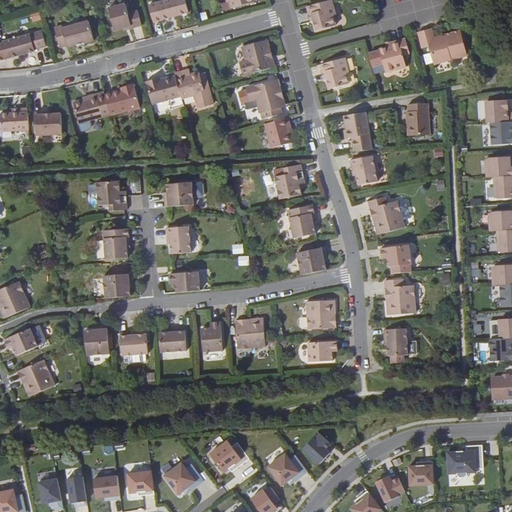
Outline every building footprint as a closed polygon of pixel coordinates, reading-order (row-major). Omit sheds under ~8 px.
[(184,0),(172,0),(151,6),(155,23),(189,13),(184,0)] [(226,0),(228,2),(230,1),(232,8),(254,2),(253,0),(226,0)] [(318,4),(307,7),(309,15),(312,14),(314,21),(317,31),(335,26),(333,15),(335,15),(331,0),(321,3),(318,4)] [(131,29),(141,26),(137,9),(127,12),(125,6),(108,10),(114,32),(131,27),(131,29)] [(67,48),(94,41),(89,22),(62,29),(61,26),(54,28),(59,48),(67,45),(67,48)] [(461,31),(444,36),(445,39),(435,42),(434,38),(431,29),(418,32),(422,48),(429,47),(434,64),(467,55),(461,31)] [(46,47),(41,31),(2,42),(7,59),(34,52),(34,50),(46,47)] [(392,46),(386,48),(380,50),(386,72),(406,67),(403,55),(409,53),(406,39),(391,43),(392,46)] [(270,56),(266,41),(242,47),(246,61),(239,63),(243,76),(274,67),(272,60),(269,61),(267,57),(270,56)] [(320,65),(322,73),(325,72),(327,79),(330,89),(349,84),(346,74),(348,73),(344,58),(320,65)] [(199,73),(176,79),(177,82),(177,84),(177,85),(178,87),(179,90),(180,93),(180,95),(180,96),(181,97),(181,98),(182,99),(198,95),(201,106),(211,103),(203,73),(199,74),(199,73)] [(176,79),(175,76),(160,81),(156,82),(156,80),(146,82),(152,105),(181,97),(180,96),(180,95),(180,93),(179,90),(178,87),(177,85),(177,84),(177,82),(176,79)] [(260,114),(284,107),(279,91),(277,92),(276,88),(280,87),(278,79),(246,88),(250,101),(256,99),(260,114)] [(121,91),(105,96),(110,116),(140,108),(134,85),(124,88),(125,90),(121,91)] [(279,91),(284,107),(285,107),(280,87),(276,88),(277,92),(279,91)] [(104,93),(88,97),(89,99),(80,101),(73,103),(79,124),(110,115),(105,96),(104,93)] [(169,103),(171,110),(179,108),(176,101),(169,103)] [(502,102),(481,104),(482,125),(487,124),(511,123),(511,114),(503,115),(502,102)] [(431,136),(430,104),(409,105),(410,113),(408,113),(409,137),(431,136)] [(29,131),(28,112),(0,114),(1,132),(29,131)] [(66,114),(50,115),(44,115),(44,113),(35,114),(37,136),(67,134),(66,114)] [(370,152),(363,113),(343,116),(345,131),(343,131),(345,139),(351,138),(353,153),(370,152)] [(291,127),(288,118),(265,124),(271,149),(293,143),(290,133),(288,127),(291,127)] [(511,123),(487,124),(488,146),(510,145),(508,132),(511,131),(511,123)] [(444,156),(443,148),(433,150),(434,158),(444,156)] [(511,157),(484,159),(485,179),(492,178),(511,177),(511,157)] [(354,162),(356,170),(359,170),(360,177),(362,188),(382,184),(377,158),(354,162)] [(303,186),(307,185),(309,185),(305,166),(287,170),(289,177),(279,179),(283,201),(305,196),(304,190),(303,186)] [(511,177),(492,178),(492,199),(511,198),(511,177)] [(129,212),(131,212),(130,193),(129,193),(124,193),(124,189),(123,182),(101,184),(103,207),(113,207),(114,214),(129,212)] [(170,186),(171,194),(172,209),(198,207),(196,184),(170,186)] [(381,221),(377,222),(381,237),(409,229),(402,203),(392,205),(390,199),(372,203),(376,217),(379,217),(381,221)] [(317,220),(320,219),(317,207),(292,212),(298,240),(320,236),(319,228),(317,220)] [(511,212),(487,214),(488,232),(496,232),(511,230),(511,212)] [(173,238),(174,246),(175,256),(195,254),(193,228),(170,230),(171,238),(173,238)] [(131,244),(134,243),(133,230),(108,232),(110,261),(132,259),(131,251),(131,244)] [(511,230),(496,232),(496,253),(511,252),(511,230)] [(394,269),(395,276),(415,274),(414,266),(416,266),(413,247),(384,251),(385,257),(391,257),(391,260),(392,269),(394,269)] [(305,277),(331,272),(329,264),(326,250),(301,255),(305,277)] [(248,256),(238,257),(238,266),(249,265),(248,256)] [(511,266),(490,268),(491,286),(499,286),(511,284),(511,266)] [(180,285),(181,295),(205,292),(203,274),(174,276),(174,283),(180,282),(180,285)] [(108,278),(110,300),(135,298),(134,290),(133,276),(108,278)] [(393,303),(390,303),(391,318),(420,315),(418,287),(408,288),(407,281),(389,283),(390,297),(393,297),(393,303)] [(5,305),(2,306),(8,320),(35,308),(24,283),(0,293),(0,300),(0,301),(3,300),(5,305)] [(511,284),(499,286),(500,307),(511,305),(511,284)] [(336,317),(340,317),(339,303),(310,304),(312,332),(341,330),(340,323),(337,323),(336,317)] [(511,320),(493,322),(494,340),(511,338),(511,320)] [(268,321),(240,323),(242,351),(270,349),(268,321)] [(218,330),(215,330),(206,331),(208,354),(227,353),(225,324),(217,324),(218,330)] [(392,340),(392,348),(392,359),(412,358),(411,331),(408,331),(408,324),(394,324),(395,332),(388,333),(388,340),(392,340)] [(181,333),(173,334),(163,335),(165,354),(191,352),(189,329),(181,330),(181,333)] [(15,347),(17,350),(21,358),(43,348),(35,331),(8,342),(11,349),(15,347)] [(112,355),(110,331),(95,331),(88,332),(90,357),(112,355)] [(131,337),(131,334),(124,335),(126,358),(152,355),(150,336),(140,336),(131,337)] [(511,338),(494,340),(489,340),(490,361),(511,360),(511,338)] [(336,351),(342,351),(341,344),(312,345),(313,365),(337,364),(337,354),(336,351)] [(48,362),(22,373),(25,380),(28,379),(30,384),(27,386),(33,399),(59,387),(48,362)] [(511,377),(493,379),(494,398),(511,396),(511,377)] [(313,439),(302,450),(319,465),(329,454),(325,451),(331,446),(320,435),(314,440),(313,439)] [(228,442),(211,455),(224,473),(242,460),(228,442)] [(237,444),(233,447),(244,462),(249,458),(237,444)] [(448,452),(449,474),(475,472),(474,450),(448,452)] [(284,455),(267,468),(282,487),(299,474),(284,455)] [(181,463),(163,476),(177,494),(194,481),(181,463)] [(432,465),(408,466),(409,486),(433,485),(432,465)] [(151,472),(128,475),(130,494),(154,492),(151,472)] [(387,473),(373,479),(384,502),(398,495),(396,493),(403,490),(396,474),(389,477),(387,473)] [(117,476),(94,478),(96,499),(120,497),(117,476)] [(83,477),(67,480),(70,504),(78,503),(79,507),(87,506),(83,477)] [(57,480),(39,484),(43,505),(53,503),(55,511),(63,510),(57,480)] [(262,490),(250,499),(260,511),(273,511),(277,509),(274,506),(280,501),(270,487),(264,492),(262,490)] [(17,511),(13,490),(0,493),(0,511),(17,511)] [(368,493),(349,508),(352,511),(378,511),(381,510),(368,493)]
